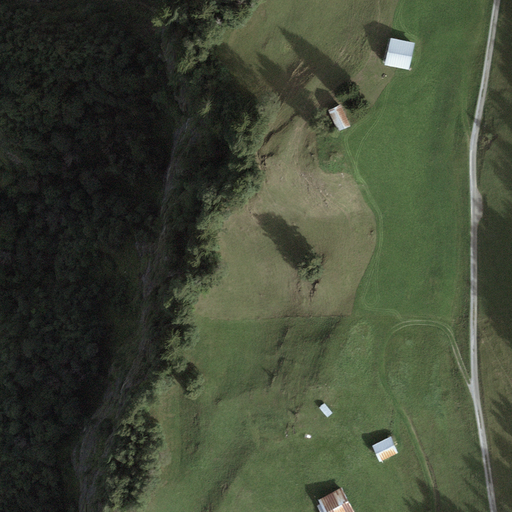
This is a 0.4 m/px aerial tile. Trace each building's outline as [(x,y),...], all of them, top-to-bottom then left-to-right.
[(415,43),(391,38),(385,65),(408,70),(415,43)] [(350,126),(340,105),(328,111),(338,132),(350,126)] [(332,414),(324,404),(319,408),(327,418),(332,414)] [(399,453),(391,437),(372,446),(380,462),(399,453)] [(355,511),(343,488),(319,500),(324,511),(355,511)]
